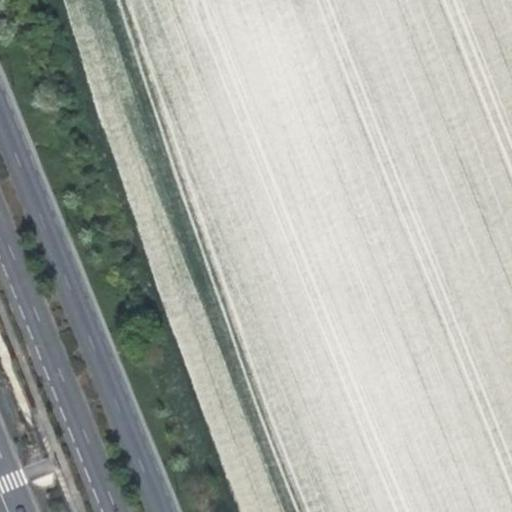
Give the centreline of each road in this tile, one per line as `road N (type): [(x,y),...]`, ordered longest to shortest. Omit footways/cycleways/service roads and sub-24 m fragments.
road 1 (unclassified): [(162,511),(0,109)]
road 2 (unclassified): [(0,232),(114,511)]
